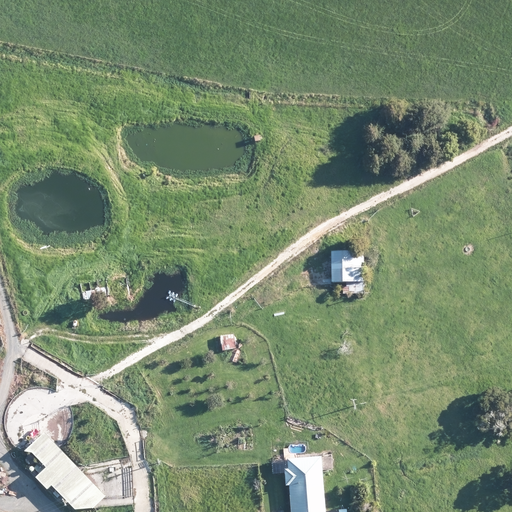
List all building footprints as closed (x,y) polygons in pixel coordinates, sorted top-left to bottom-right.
[(366,295),(366,249),(333,250),(333,283),(342,283),(342,295),(366,295)] [(235,335),(220,336),(221,349),(235,348),(235,335)] [(49,425),(45,430),(28,450),(45,465),(66,440),(49,425)] [(76,509),(91,509),(106,495),(64,451),(38,476),(50,488),(53,485),(76,509)] [(288,487),(291,486),(292,511),(326,511),(324,471),(335,470),(334,455),(272,459),(273,474),(287,473),(288,487)]
